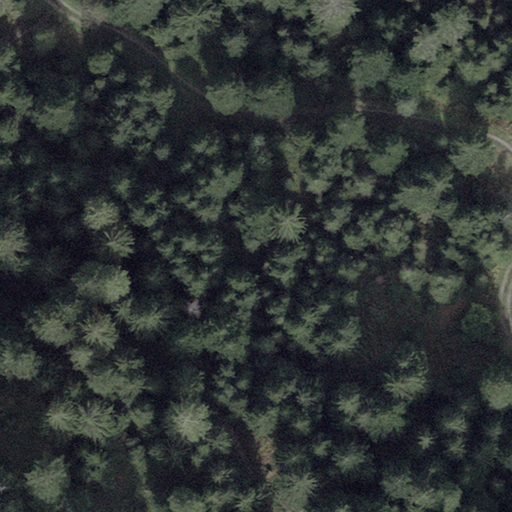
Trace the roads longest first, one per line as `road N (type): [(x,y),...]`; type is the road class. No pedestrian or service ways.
road 1 (track): [(51,0),(130,41),(223,107),(482,137),(511,161)]
road 2 (track): [(0,279),(208,402),(268,511)]
